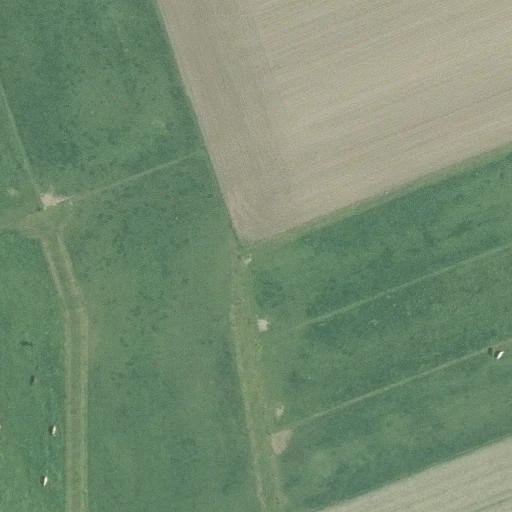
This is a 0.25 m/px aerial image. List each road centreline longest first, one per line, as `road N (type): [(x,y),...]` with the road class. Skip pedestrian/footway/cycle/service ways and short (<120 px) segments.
road 1 (track): [(270,511),(237,259),(511,150)]
road 2 (track): [(77,511),(79,340),(42,224)]
